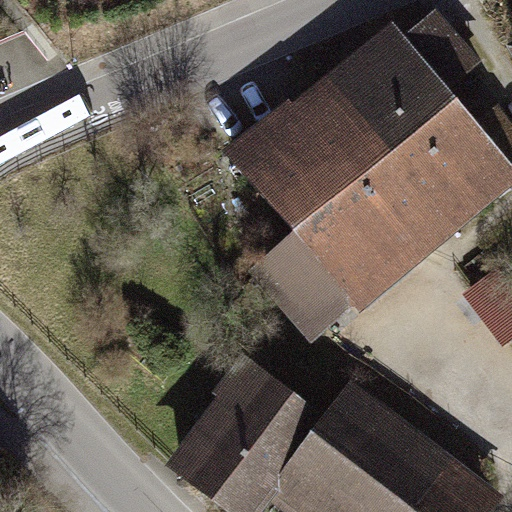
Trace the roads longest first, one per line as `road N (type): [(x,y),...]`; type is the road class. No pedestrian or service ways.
road 1 (residential): [(0,146),(352,0)]
road 2 (tertiary): [(145,511),(0,358)]
